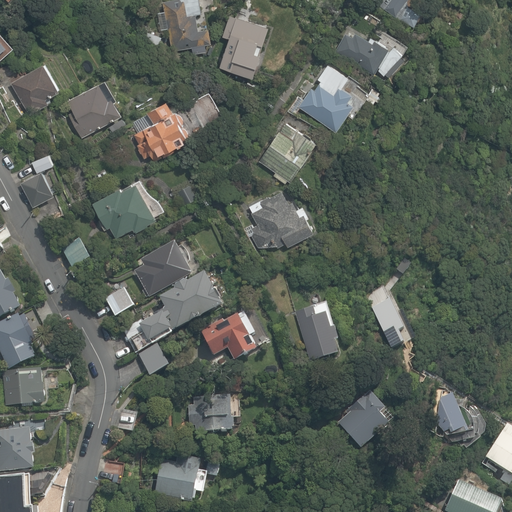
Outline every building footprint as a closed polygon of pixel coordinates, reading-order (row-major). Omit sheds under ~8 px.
[(170,0),(163,2),(172,50),(210,43),(208,30),(198,32),(194,12),(188,13),(186,0),(170,0)] [(381,0),(378,5),(396,18),(414,27),(422,13),(406,2),(406,0),(381,0)] [(228,39),(218,66),(252,77),(268,29),(230,17),(223,37),(228,39)] [(354,33),(352,37),(345,34),(336,51),(374,75),(377,69),(388,77),(404,59),(391,47),(388,49),(374,40),(372,43),(354,33)] [(43,65),(12,83),(30,114),(48,103),(46,100),(59,92),(43,65)] [(128,113),(110,79),(62,104),(81,138),(128,113)] [(316,89),(312,87),(299,107),(338,131),(353,106),(347,102),(351,95),(338,88),(335,92),(319,82),(316,89)] [(198,137),(175,99),(132,124),(154,162),(198,137)] [(322,144),(292,123),(263,163),(294,184),(322,144)] [(64,190),(52,166),(28,178),(40,202),(64,190)] [(160,222),(141,183),(97,204),(116,243),(160,222)] [(296,204),(290,190),(255,207),(262,223),(250,230),(262,247),(285,247),(294,243),(295,245),(323,233),(312,205),(304,208),(300,202),(296,204)] [(96,257),(87,238),(67,248),(76,267),(96,257)] [(195,272),(177,240),(142,259),(146,266),(137,270),(151,295),(195,272)] [(0,316),(22,307),(6,271),(0,273),(0,316)] [(221,305),(206,274),(160,296),(175,327),(221,305)] [(134,306),(124,287),(105,297),(114,316),(134,306)] [(334,327),(327,301),(295,311),(311,362),(342,353),(339,340),(342,340),(338,326),(334,327)] [(238,312),(202,331),(214,355),(228,348),(235,360),(256,349),(238,312)] [(36,340),(23,313),(0,324),(0,349),(9,367),(34,356),(28,343),(36,340)] [(162,313),(140,324),(148,340),(170,329),(162,313)] [(156,344),(139,354),(150,375),(168,365),(156,344)] [(41,368),(3,372),(6,405),(45,401),(41,368)] [(387,408),(370,389),(346,410),(349,414),(339,423),(361,448),(389,423),(381,413),(387,408)] [(190,407),(190,425),(197,424),(197,430),(231,430),(231,395),(204,395),(204,407),(190,407)] [(452,395),(440,399),(435,423),(445,436),(464,430),(452,395)] [(31,428),(0,430),(0,470),(34,468),(31,428)] [(511,435),(502,429),(480,465),(511,484),(511,435)] [(162,459),(155,494),(191,501),(194,490),(202,492),(206,472),(197,470),(200,459),(178,455),(177,462),(162,459)] [(108,462),(108,458),(100,457),(97,480),(118,483),(121,464),(108,462)] [(29,474),(0,476),(0,511),(39,511),(39,506),(33,507),(33,506),(32,506),(29,474)] [(495,511),(501,500),(458,481),(444,511),(446,511),(495,511)]
